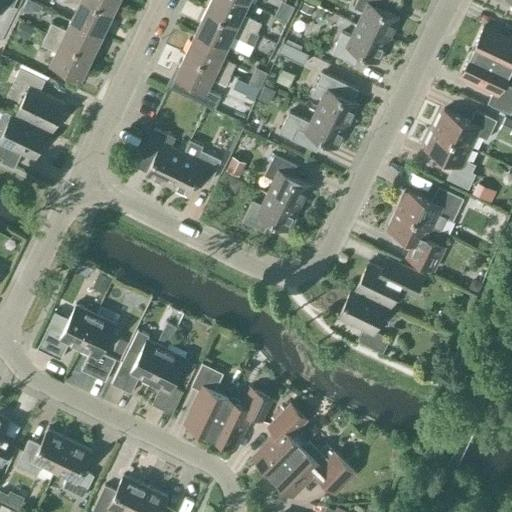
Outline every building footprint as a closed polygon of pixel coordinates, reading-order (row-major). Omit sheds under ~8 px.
[(62,0),(76,7),(71,18),(101,33),(112,11),(89,0),(62,0)] [(89,0),(112,11),(117,0),(89,0)] [(244,0),(209,0),(206,9),(251,30),(256,19),(242,12),(247,1),(244,0)] [(363,10),(357,23),(389,38),(399,16),(384,9),(387,0),(356,0),(353,6),(363,10)] [(206,9),(196,30),(226,45),(232,34),(253,44),(258,33),(251,30),(206,9)] [(51,22),(46,33),(91,54),(101,33),(71,18),(66,29),(51,22)] [(378,60),(389,38),(357,23),(351,35),(342,31),(331,52),(353,62),(359,51),(378,60)] [(511,39),(483,25),(472,49),(511,68),(511,64),(511,39)] [(196,30),(185,52),(231,73),(236,63),(221,56),(226,45),(196,30)] [(81,76),(91,54),(46,33),(41,43),(56,50),(50,61),(81,76)] [(309,52),(283,40),(278,51),(304,63),(309,52)] [(511,85),(504,82),(511,68),(472,49),(460,73),(493,89),(487,102),(510,113),(511,109),(511,85)] [(225,84),(231,73),(185,52),(175,74),(206,89),(211,77),(225,84)] [(28,87),(16,114),(47,128),(48,127),(52,129),(64,102),(39,90),(45,78),(20,66),(13,80),(28,87)] [(256,66),(249,81),(260,86),(267,71),(256,66)] [(321,96),(315,108),(348,124),(358,102),(343,94),(348,83),(322,71),(312,92),(321,96)] [(251,84),(245,94),(254,98),(259,88),(251,84)] [(226,98),(220,111),(243,121),(249,108),(226,98)] [(337,146),(348,124),(315,108),(310,120),(289,110),(279,132),(316,150),(321,138),(337,146)] [(444,108),(434,128),(471,146),(477,133),(487,138),(497,118),(475,108),(469,120),(444,108)] [(47,130),(47,128),(16,114),(15,115),(5,110),(0,111),(0,155),(3,157),(9,145),(34,157),(47,130)] [(145,173),(167,183),(183,151),(170,145),(175,136),(154,126),(143,148),(155,153),(145,173)] [(465,158),(471,146),(434,128),(424,148),(454,162),(447,177),(468,187),(475,172),(472,170),(476,163),(465,158)] [(183,151),(167,183),(190,194),(199,175),(210,180),(221,158),(187,142),(183,151)] [(273,178),(267,190),(299,206),(310,184),(291,175),(296,163),(274,153),(264,174),(273,178)] [(246,161),(232,155),(225,169),(239,175),(246,161)] [(406,187),(396,207),(433,225),(439,213),(453,219),(464,197),(438,185),(431,199),(406,187)] [(288,228),(299,206),(267,190),(261,203),(252,199),(242,219),(264,230),(269,219),(288,228)] [(427,237),(433,225),(396,207),(386,228),(415,241),(408,256),(434,268),(445,246),(427,237)] [(356,288),(355,289),(386,304),(387,303),(390,305),(402,280),(417,288),(424,274),(398,262),(393,273),(368,261),(355,288),(356,288)] [(374,329),(386,304),(355,289),(355,290),(351,288),(338,315),(363,327),(357,338),(383,351),(389,337),(374,329)] [(68,341),(79,346),(95,312),(76,303),(62,331),(47,325),(37,346),(60,357),(68,341)] [(115,322),(95,312),(79,346),(90,352),(82,368),(105,379),(116,357),(101,350),(115,322)] [(176,327),(166,322),(156,342),(146,337),(148,333),(138,328),(112,382),(131,391),(139,375),(149,381),(176,327)] [(186,356),(166,346),(149,381),(160,386),(152,402),(172,412),(183,389),(172,384),(186,356)] [(186,423),(210,434),(228,396),(214,389),(223,372),(202,362),(191,385),(202,390),(186,423)] [(242,402),(228,396),(210,434),(234,446),(249,413),(262,419),(273,396),(250,385),(242,402)] [(272,475),(302,444),(292,435),(309,418),(291,399),(266,424),(275,434),(253,456),(272,475)] [(0,436),(9,418),(0,413),(0,462),(1,463),(11,442),(0,436)] [(42,464),(54,470),(70,438),(48,428),(40,443),(29,438),(16,463),(37,473),(42,464)] [(92,449),(70,438),(54,470),(67,476),(62,485),(83,496),(94,474),(82,468),(92,449)] [(302,444),(272,475),(290,494),(313,471),(334,493),(356,471),(326,442),(313,455),(302,444)] [(131,511),(145,484),(123,473),(116,489),(104,484),(92,509),(98,511),(131,511)] [(163,511),(160,510),(167,495),(145,484),(131,511),(163,511)] [(383,511),(385,507),(369,500),(364,511),(383,511)]
